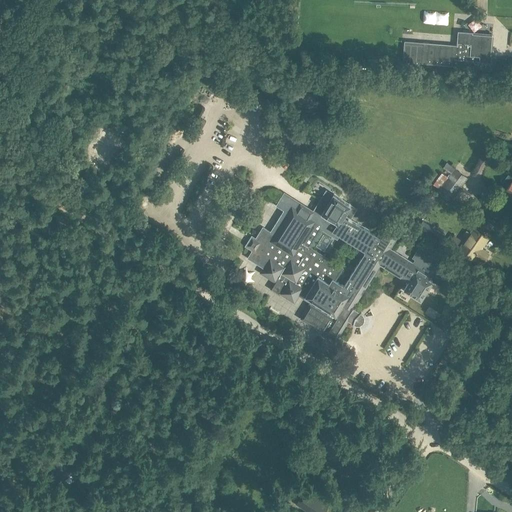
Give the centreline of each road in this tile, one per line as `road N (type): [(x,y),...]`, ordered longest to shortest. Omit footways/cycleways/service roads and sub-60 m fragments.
road 1 (unclassified): [(427,433),(194,288)]
road 2 (track): [(194,288),(0,165)]
road 3 (unclassified): [(427,433),(511,303)]
